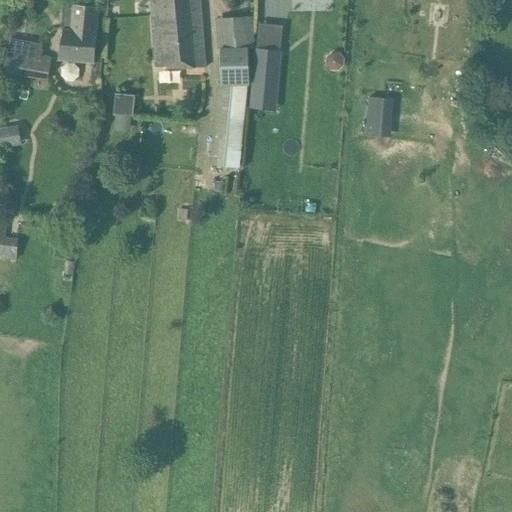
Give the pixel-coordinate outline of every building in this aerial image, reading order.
[(205,68),(199,0),(151,0),(157,68),(205,68)] [(60,60),(93,63),(99,7),(74,4),(71,29),(63,29),(60,60)] [(224,84),(221,121),(213,120),(209,165),(239,168),(248,85),(250,85),(248,49),(255,48),(252,16),(233,17),(235,50),(219,51),(220,84),(224,84)] [(42,44),(8,39),(2,73),(48,81),(52,60),(40,59),(42,44)] [(255,48),(250,108),(276,111),(282,51),(255,48)] [(439,50),(436,85),(458,87),(461,52),(439,50)] [(326,65),(330,70),(338,70),(343,66),(343,59),(339,54),(332,53),(327,58),(326,65)] [(135,96),(116,93),(113,114),(133,116),(135,96)] [(389,137),(389,97),(365,97),(364,137),(389,137)] [(0,129),(0,148),(13,146),(10,128),(0,129)] [(188,210),(178,209),(177,220),(187,221),(188,210)] [(0,245),(0,258),(15,260),(17,247),(0,245)]
